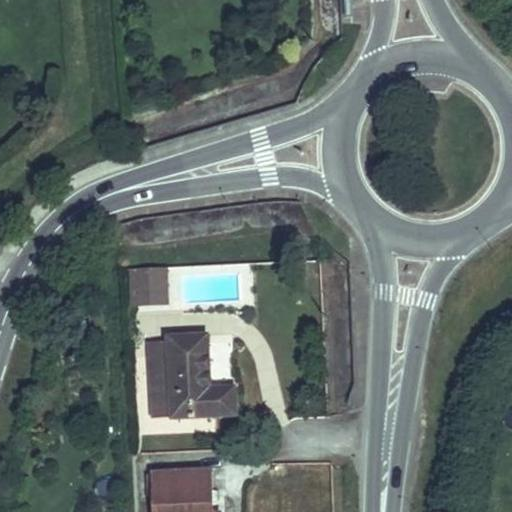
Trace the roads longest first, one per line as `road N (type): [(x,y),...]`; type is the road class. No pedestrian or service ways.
road 1 (secondary): [(390,511),(426,300),(468,229)]
road 2 (secondary): [(378,221),(386,253),(379,511)]
road 3 (unknown): [(176,307),(251,313),(264,331),(276,392),(293,415),(381,422)]
road 4 (secondary): [(348,105),(90,203)]
road 5 (secondary): [(90,203),(268,174),(353,196)]
road 6 (secondary): [(90,203),(45,238),(13,290),(0,339)]
